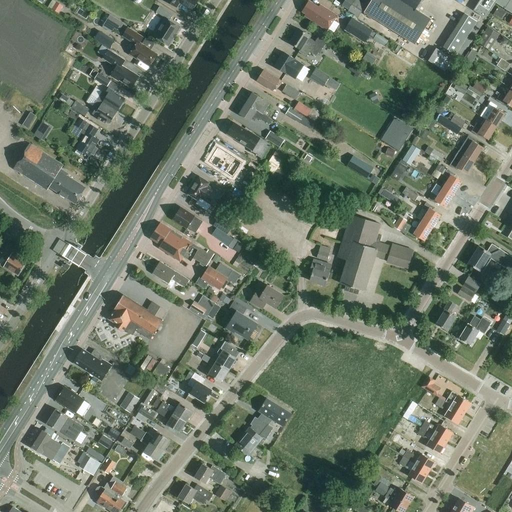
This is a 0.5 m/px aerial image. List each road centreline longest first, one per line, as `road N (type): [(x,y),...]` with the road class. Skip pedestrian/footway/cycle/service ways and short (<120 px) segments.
road 1 (residential): [(399,336),(319,314),(293,320),(138,511)]
road 2 (unclassified): [(61,245),(215,0)]
road 3 (primary): [(155,194),(279,0)]
road 4 (residential): [(399,336),(511,163)]
road 5 (residential): [(427,511),(495,398)]
road 6 (primary): [(103,270),(46,374)]
road 7 (primary): [(46,374),(114,277)]
